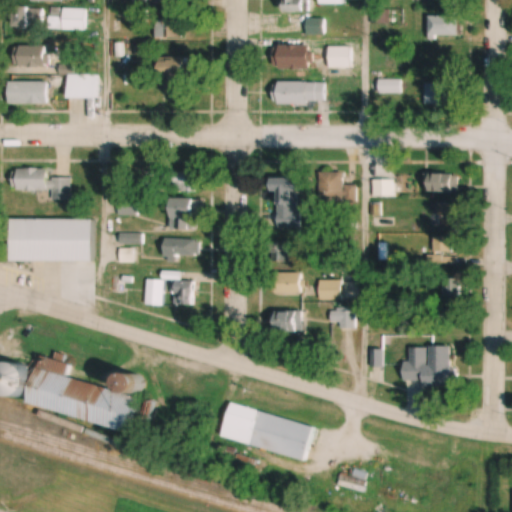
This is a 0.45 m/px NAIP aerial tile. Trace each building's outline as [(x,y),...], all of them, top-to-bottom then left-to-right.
[(307,0),(282,0),(282,10),(307,10),(307,0)] [(45,8),(17,8),(17,30),(45,30),(45,8)] [(87,31),(87,10),(52,10),(52,31),(87,31)] [(158,40),(187,40),(187,10),(163,10),(163,21),(158,21),(158,40)] [(430,16),(430,37),(460,37),(460,16),(430,16)] [(18,67),(51,67),(51,46),(18,46),(18,67)] [(278,69),(311,69),(311,46),(278,46),(278,69)] [(331,47),(331,68),(353,68),(353,47),(331,47)] [(162,86),(189,85),(189,58),(162,58),(162,86)] [(100,99),(100,74),(70,74),(70,99),(100,99)] [(404,80),(376,80),(376,94),(404,94),(404,80)] [(49,82),(10,82),(10,105),(49,105),(49,82)] [(279,105),(327,105),(327,82),(279,82),(279,105)] [(427,83),(427,105),(454,105),(454,83),(427,83)] [(50,169),(17,169),(17,191),(53,191),(53,202),(73,202),(73,179),(50,179),(50,169)] [(175,192),(198,192),(198,173),(175,173),(175,192)] [(357,203),(357,186),(346,186),(346,173),(320,173),(320,203),(357,203)] [(462,174),(427,174),(427,194),(462,194),(462,174)] [(276,177),(276,204),(296,204),(296,177),(276,177)] [(394,180),(375,180),(375,197),(394,197),(394,180)] [(197,200),(174,200),(174,231),(197,231),(197,200)] [(460,226),(460,205),(441,205),(441,226),(460,226)] [(94,217),(94,259),(14,259),(14,217),(94,217)] [(454,237),(435,237),(435,255),(454,255),(454,237)] [(166,257),(199,257),(199,240),(166,240),(166,257)] [(273,262),(295,262),(295,242),(273,242),(273,262)] [(304,274),(277,274),(277,295),(304,295),(304,274)] [(342,300),(342,281),(322,281),(322,300),(342,300)] [(196,282),(175,282),(175,306),(196,306),(196,282)] [(332,323),(341,323),(341,329),(358,329),(358,308),(332,308),(332,323)] [(304,312),(277,312),(277,333),(304,333),(304,312)] [(406,363),(406,385),(454,386),(454,347),(431,347),(431,363),(406,363)] [(31,406),(133,434),(143,398),(69,378),(73,365),(44,357),(31,406)] [(33,370),(11,363),(1,393),(23,401),(33,370)] [(317,427),(233,404),(227,426),(256,434),(252,447),(307,462),(317,427)]
